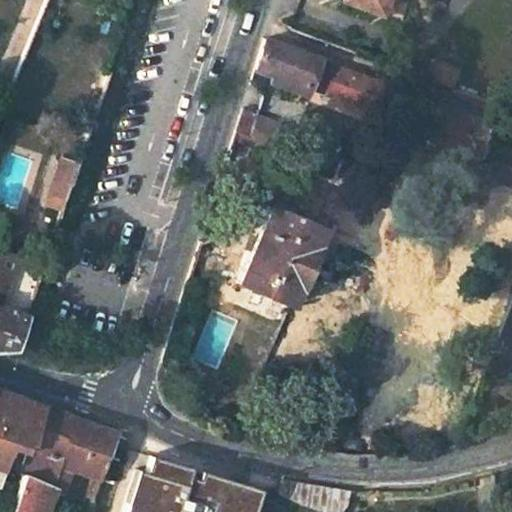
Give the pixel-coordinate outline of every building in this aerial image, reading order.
[(355,0),(353,8),(381,18),(387,1),(399,6),(401,0),(355,0)] [(393,23),(399,6),(387,1),(381,18),(393,23)] [(253,69),(268,74),(265,82),(290,91),(287,98),(296,100),(302,86),(313,58),(262,40),(253,69)] [(302,86),(373,112),(385,84),(313,58),(302,86)] [(434,79),(446,83),(449,74),(438,69),(434,79)] [(440,130),(435,142),(488,161),(501,127),(425,99),(417,122),(440,130)] [(233,129),(248,135),(255,114),(240,109),(233,129)] [(286,127),(256,114),(248,140),(276,152),(286,127)] [(417,122),(413,135),(435,142),(440,130),(417,122)] [(230,143),(219,178),(243,188),(257,153),(230,143)] [(73,162),(58,157),(52,174),(67,179),(73,162)] [(42,203),(58,207),(67,179),(52,174),(42,203)] [(322,229),(265,206),(232,281),(289,305),(293,297),(317,239),(322,229)] [(47,240),(40,238),(37,246),(44,248),(47,240)] [(0,350),(11,349),(22,314),(0,307),(0,298),(6,280),(0,278),(0,350)] [(29,446),(42,406),(0,387),(0,466),(3,459),(19,464),(26,445),(29,446)] [(87,511),(91,502),(83,500),(78,511),(37,511),(40,501),(45,488),(56,461),(65,465),(98,477),(111,433),(87,425),(74,420),(61,414),(42,406),(29,446),(26,445),(19,464),(17,472),(6,511),(87,511)] [(134,509),(127,507),(124,511),(142,511),(159,474),(169,451),(159,447),(158,449),(111,433),(98,477),(132,490),(131,495),(139,498),(134,509)] [(55,491),(65,465),(56,461),(45,488),(55,491)] [(161,511),(162,506),(176,511),(180,511),(190,489),(159,474),(142,511),(161,511)] [(256,511),(259,507),(208,480),(195,511),(256,511)]
